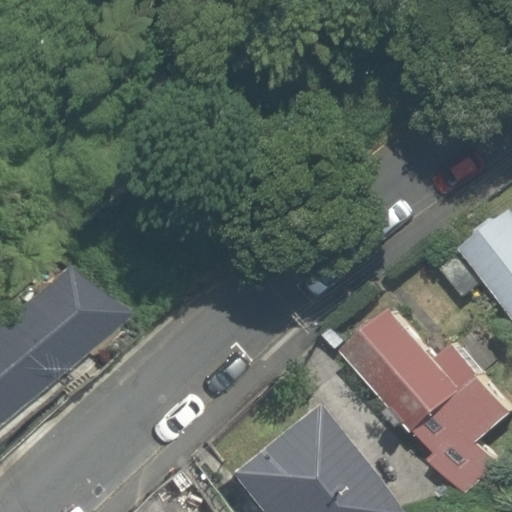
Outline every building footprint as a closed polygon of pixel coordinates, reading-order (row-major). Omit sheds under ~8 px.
[(44,175),(95,221),(156,154),(140,141),(172,105),(178,111),(192,95),(162,68),(147,93),(131,79),(44,175)] [(511,210),(463,246),(511,312),(511,210)] [(0,430),(52,389),(40,375),(102,324),(54,265),(0,308),(0,430)] [(432,456),(462,493),(491,469),(474,448),(511,416),(511,406),(457,340),(442,353),(401,304),(387,316),(377,315),(363,327),(363,336),(350,347),(437,452),(432,456)] [(223,474),(253,511),(397,511),(310,404),(223,474)]
